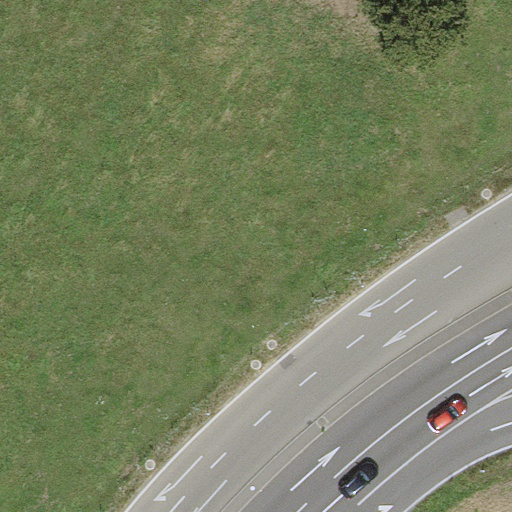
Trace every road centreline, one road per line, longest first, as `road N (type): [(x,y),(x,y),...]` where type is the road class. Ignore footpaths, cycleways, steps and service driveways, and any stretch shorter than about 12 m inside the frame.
road 1 (secondary): [(511,238),(430,285),(304,377),(171,511)]
road 2 (secondary): [(323,511),(428,400),(511,343)]
road 3 (motorway): [(360,511),(435,459),(511,421)]
